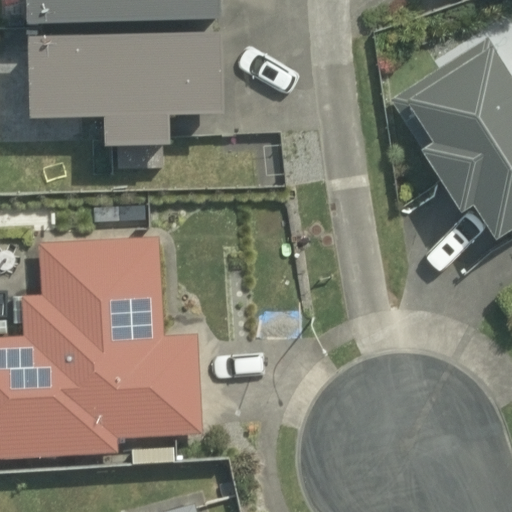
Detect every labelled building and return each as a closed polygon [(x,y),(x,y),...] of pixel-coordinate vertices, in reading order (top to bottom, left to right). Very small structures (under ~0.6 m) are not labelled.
[(28,0),(29,20),(223,16),(222,0),(28,0)] [(224,112),(222,28),(27,33),(29,115),(105,113),(106,142),(172,140),(171,114),(224,112)] [(477,201),(498,236),(511,226),(511,68),(494,41),(484,47),(479,38),(384,101),(426,169),(437,163),(466,207),(477,201)] [(0,458),(119,451),(118,437),(202,432),(196,331),(164,333),(158,231),(39,238),(42,291),(21,292),(23,330),(0,331),(0,458)] [(198,511),(194,498),(147,511),(198,511)]
